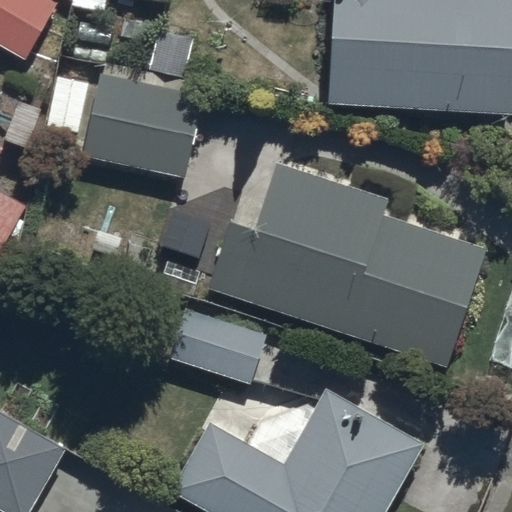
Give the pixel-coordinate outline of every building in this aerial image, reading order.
[(0,0),(0,47),(26,62),(58,7),(45,0),(0,0)] [(511,0),(333,0),(328,109),(511,118),(511,0)] [(203,99),(101,77),(83,160),(185,182),(203,99)] [(486,253),(383,220),(388,205),(276,169),(255,233),(228,225),(206,292),(448,371),(486,253)] [(0,253),(25,209),(0,194),(0,253)] [(251,388),(267,338),(185,312),(169,362),(251,388)] [(284,468),(210,426),(171,494),(203,511),(389,511),(425,449),(327,393),(284,468)] [(0,511),(29,511),(65,453),(0,414),(0,511)]
